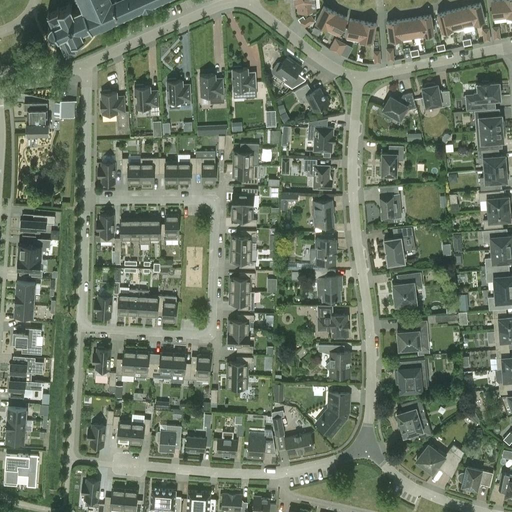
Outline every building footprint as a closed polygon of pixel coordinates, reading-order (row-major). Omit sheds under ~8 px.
[(49,26),(48,28),(48,30),(49,33),(50,34),(51,36),(53,36),(55,37),(56,37),(58,36),(65,53),(77,48),(73,41),(85,35),(82,30),(147,0),(80,0),(83,5),(73,9),(71,3),(48,14),(52,23),(50,24),(49,26)] [(316,9),(315,0),(297,0),(298,10),(316,9)] [(506,16),(504,0),(490,0),(493,17),(506,16)] [(480,3),(469,5),(474,23),(485,20),(480,3)] [(463,25),(474,23),(469,5),(459,8),(463,25)] [(315,22),(327,28),(335,12),(323,6),(315,22)] [(459,8),(448,11),(453,28),(463,25),(459,8)] [(441,31),(453,28),(448,11),(437,14),(441,31)] [(347,17),(335,12),(327,28),(339,34),(347,17)] [(305,19),(300,21),(304,27),(314,20),(311,15),(305,19)] [(419,16),(422,34),(433,32),(431,15),(419,16)] [(419,16),(408,18),(411,36),(422,34),(419,16)] [(346,36),(359,39),(362,21),(350,18),(346,36)] [(401,38),(411,36),(408,18),(398,20),(401,38)] [(398,20),(386,22),(389,39),(401,38),(398,20)] [(375,23),(362,21),(359,39),(372,41),(375,23)] [(312,24),(310,31),(318,34),(320,27),(312,24)] [(329,49),(334,52),(340,41),(335,38),(329,49)] [(340,55),(346,44),(340,41),(334,52),(340,55)] [(272,73),(285,82),(284,82),(292,88),(305,80),(304,79),(304,80),(296,74),(300,68),(286,57),(282,63),(280,61),(277,62),(271,69),(272,73)] [(255,70),(248,71),(248,68),(242,68),(241,66),(233,67),(233,69),(232,69),(233,89),(243,89),(243,96),(256,96),(255,70)] [(201,95),(211,95),(211,102),(224,102),(223,87),(216,88),(215,74),(200,75),(201,95)] [(183,79),(166,80),(166,90),(167,90),(168,94),(167,94),(167,101),(168,101),(168,109),(191,108),(190,83),(183,83),(183,79)] [(485,99),(500,98),(499,89),(501,88),(501,85),(499,85),(498,82),(489,82),(488,82),(488,80),(482,81),(482,83),(481,83),(477,83),(477,84),(479,84),(480,91),(474,91),(475,94),(466,95),(467,108),(486,107),(485,99)] [(433,107),(441,106),(450,104),(449,90),(441,90),(441,91),(438,92),(437,84),(435,84),(435,82),(433,82),(429,82),(426,83),(424,84),(424,85),(424,87),(422,87),(424,96),(421,97),(422,104),(425,103),(426,106),(433,104),(433,107)] [(314,111),(330,102),(327,96),(325,97),(320,87),(312,92),(307,83),(294,91),(299,99),(301,98),(303,102),(308,99),(314,111)] [(150,91),(150,86),(144,87),(144,85),(136,85),(136,87),(135,87),(136,108),(151,107),(151,114),(159,114),(157,90),(150,91)] [(123,95),(116,96),(116,91),(110,92),(110,90),(102,90),(102,92),(101,92),(101,96),(100,97),(101,112),(102,112),(102,113),(117,112),(118,128),(129,128),(128,111),(124,111),(123,95)] [(408,109),(416,107),(412,92),(403,94),(401,98),(398,97),(396,100),(390,96),(383,109),(388,112),(389,117),(406,113),(408,109)] [(75,117),(75,100),(60,100),(60,102),(54,102),(54,116),(60,116),(75,117)] [(47,122),(47,109),(47,102),(24,102),(24,110),(27,110),(27,122),(26,122),(26,133),(48,133),(48,122),(47,122)] [(283,104),(277,106),(280,114),(285,112),(283,104)] [(479,117),(480,129),(504,127),(504,120),(502,121),(501,115),(489,116),(488,109),(474,110),(475,117),(479,117)] [(276,125),(275,111),(266,111),(267,126),(276,125)] [(334,142),(335,135),(332,135),(333,127),(327,127),(327,118),(308,121),(307,139),(314,139),(313,150),(331,151),(332,142),(334,142)] [(241,119),(232,119),(232,129),(241,129),(241,119)] [(505,134),(504,127),(480,129),(481,142),(477,142),(477,149),(492,148),(491,141),(503,141),(503,135),(505,134)] [(270,129),(270,140),(278,139),(278,128),(270,129)] [(240,142),(240,151),(233,151),(233,163),(253,164),(258,164),(258,143),(240,142)] [(380,166),(379,173),(381,173),(381,174),(396,175),(396,151),(403,152),(403,145),(389,145),(388,153),(382,153),(382,166),(380,166)] [(483,162),(484,169),(505,167),(505,162),(507,161),(506,157),(504,156),(504,154),(492,155),(492,148),(477,150),(478,162),(483,162)] [(128,157),(122,157),(121,159),(121,171),(128,171),(128,182),(140,182),(140,162),(128,162),(128,157)] [(140,157),(140,162),(140,182),(153,182),(153,171),(159,171),(159,157),(140,157)] [(165,182),(177,182),(177,162),(165,162),(165,157),(159,157),(159,171),(165,171),(165,182)] [(190,162),(177,162),(177,182),(190,182),(190,170),(196,170),(196,157),(190,157),(190,162)] [(214,157),(196,157),(196,170),(202,170),(202,182),(215,181),(214,157)] [(331,187),(331,181),(330,179),(329,179),(329,165),(316,165),(317,159),(304,158),(303,170),(308,171),(307,174),(314,174),(313,188),(327,188),(329,188),(331,187)] [(101,167),(98,167),(98,177),(101,177),(101,182),(114,182),(114,162),(101,162),(101,167)] [(258,164),(253,164),(233,163),(233,176),(244,176),(244,182),(257,183),(258,164)] [(506,172),(505,167),(484,169),(485,177),(480,177),(481,189),(494,188),(494,181),(506,180),(506,179),(508,177),(508,173),(506,172)] [(448,181),(456,180),(456,172),(447,172),(448,181)] [(232,193),(232,206),(252,206),(253,194),(257,194),(257,188),(244,187),(244,193),(232,193)] [(485,199),(486,209),(509,207),(508,203),(510,202),(510,197),(508,196),(508,195),(500,196),(499,190),(479,192),(479,200),(485,199)] [(392,193),(380,194),(381,204),(380,204),(381,209),(382,219),(394,218),(394,217),(400,216),(398,193),(392,194),(392,193)] [(281,194),(280,209),(287,209),(288,201),(298,201),(298,194),(281,194)] [(313,201),(315,226),(333,225),(332,199),(313,201)] [(252,207),(252,206),(232,206),(232,218),(243,218),(243,224),(256,225),(256,219),(252,219),(252,207)] [(509,212),(509,207),(486,209),(486,219),(481,219),(482,228),(502,226),(502,220),(510,219),(510,218),(511,217),(511,213),(509,212)] [(54,215),(33,214),(33,220),(21,219),(21,227),(23,228),(22,234),(36,235),(36,226),(45,227),(45,223),(54,223),(54,215)] [(113,215),(109,215),(100,215),(100,221),(97,221),(97,230),(100,230),(100,241),(112,241),(112,236),(113,236),(113,215)] [(165,226),(159,226),(159,240),(178,240),(178,215),(165,215),(165,226)] [(121,239),(130,239),(130,219),(120,219),(121,238),(121,239)] [(130,239),(140,239),(140,219),(130,219),(130,239)] [(150,244),(150,239),(150,219),(140,219),(140,239),(140,244),(150,244)] [(159,240),(159,226),(159,219),(150,219),(150,239),(159,239),(159,240)] [(400,237),(412,235),(411,227),(393,229),(395,237),(384,239),(388,264),(404,261),(400,237)] [(256,241),(256,236),(256,230),(242,229),(242,236),(231,235),(231,248),(251,248),(251,241),(256,241)] [(490,242),(491,249),(511,247),(511,244),(511,242),(511,241),(511,234),(498,235),(498,229),(482,230),(483,241),(490,242)] [(462,250),(460,233),(452,234),(454,251),(462,250)] [(40,258),(42,259),(43,250),(46,250),(46,246),(50,247),(50,239),(33,237),(33,244),(19,243),(19,247),(17,247),(17,254),(18,254),(18,256),(40,258)] [(334,263),(335,238),(316,238),(316,247),(312,247),(311,261),(316,261),(315,262),(334,263)] [(511,247),(491,249),(492,257),(484,258),(485,269),(500,268),(499,261),(511,260),(511,247)] [(250,261),(251,248),(231,248),(230,260),(242,261),(241,267),(255,267),(255,261),(250,261)] [(461,254),(453,254),(453,263),(461,262),(461,254)] [(40,258),(18,256),(18,259),(16,259),(16,266),(17,266),(17,268),(29,269),(29,275),(42,276),(42,269),(39,269),(40,258)] [(490,281),(491,289),(511,287),(511,274),(500,275),(500,268),(485,269),(487,281),(490,281)] [(340,285),(341,285),(341,275),(327,276),(327,269),(314,269),(314,277),(318,277),(318,284),(322,284),(323,300),(340,299),(340,285)] [(230,277),(229,290),(249,290),(250,278),(255,278),(255,272),(241,272),(241,278),(230,277)] [(395,304),(408,303),(408,305),(410,307),(413,307),(416,304),(415,302),(416,302),(414,288),(422,287),(420,272),(397,275),(398,282),(392,283),(395,304)] [(15,292),(34,293),(35,282),(16,280),(15,292)] [(112,293),(112,286),(100,285),(100,293),(112,293)] [(489,309),(493,309),(505,308),(503,308),(503,301),(511,300),(511,287),(491,289),(492,296),(488,297),(489,309)] [(129,289),(129,294),(127,314),(137,314),(138,294),(139,289),(129,289)] [(254,291),(249,290),(229,290),(229,302),(240,303),(240,309),(254,309),(254,291)] [(15,292),(14,303),(34,305),(34,293),(15,292)] [(466,292),(458,292),(458,309),(467,308),(466,292)] [(117,313),(127,314),(129,294),(119,293),(119,294),(117,313)] [(148,295),(138,294),(137,314),(146,315),(148,295)] [(98,301),(94,300),(94,310),(97,310),(97,315),(110,316),(111,296),(98,295),(98,301)] [(156,316),(157,308),(158,295),(157,295),(157,296),(148,295),(146,315),(156,316)] [(176,296),(158,295),(157,308),(163,309),(162,320),(175,321),(176,296)] [(33,316),(34,305),(14,303),(14,315),(33,316)] [(332,335),(334,335),(334,338),(342,337),(342,334),(348,334),(347,314),(332,314),(332,305),(318,305),(318,317),(317,317),(318,329),(332,329),(332,335)] [(493,309),(494,329),(511,327),(511,315),(506,316),(505,308),(493,309)] [(228,332),(248,333),(248,332),(249,320),(253,320),(253,314),(240,314),(240,320),(229,319),(228,332)] [(420,343),(428,342),(426,321),(407,322),(408,330),(397,331),(398,349),(407,348),(408,350),(417,349),(417,347),(420,347),(420,343)] [(511,327),(494,329),(496,349),(508,348),(508,340),(511,339),(511,327)] [(25,334),(13,333),(12,345),(22,346),(21,353),(41,354),(42,346),(36,346),(37,336),(41,336),(41,329),(25,328),(25,334)] [(248,345),(248,333),(228,332),(228,345),(239,345),(239,351),(252,351),(253,345),(248,345)] [(350,352),(333,351),(333,344),(318,344),(318,350),(330,353),(330,354),(330,359),(325,365),(330,371),(330,375),(349,376),(350,352)] [(108,375),(108,369),(109,369),(110,349),(104,348),(104,347),(98,346),(98,348),(97,348),(97,353),(93,353),(92,362),(96,363),(95,374),(108,375)] [(498,370),(502,369),(511,368),(511,355),(509,356),(508,348),(496,349),(498,370)] [(134,375),(135,371),(136,351),(123,350),(122,361),(116,361),(116,372),(116,374),(134,375)] [(148,352),(136,351),(135,371),(147,372),(147,376),(153,377),(154,363),(148,363),(148,352)] [(160,364),(154,363),(153,377),(171,378),(171,373),(173,353),(160,352),(160,364)] [(184,379),(190,379),(191,366),(185,365),(185,354),(173,353),(171,373),(184,374),(184,379)] [(197,366),(191,366),(190,379),(209,380),(210,356),(197,355),(197,366)] [(264,355),(263,367),(271,367),(271,355),(264,355)] [(11,379),(24,380),(25,371),(42,372),(43,361),(35,361),(35,357),(25,356),(24,363),(11,362),(11,364),(9,364),(9,370),(10,370),(10,372),(12,372),(11,379)] [(227,362),(227,374),(247,375),(247,362),(252,363),(252,356),(239,356),(238,362),(227,362)] [(400,391),(421,389),(427,389),(425,357),(408,359),(409,366),(398,367),(398,368),(395,368),(396,378),(399,378),(400,391)] [(499,381),(499,389),(511,388),(511,380),(511,368),(502,369),(503,381),(499,381)] [(246,387),(247,375),(227,374),(226,387),(246,387)] [(24,380),(11,379),(10,379),(9,388),(11,389),(10,396),(23,397),(24,388),(41,389),(42,381),(24,380)] [(274,383),(273,399),(283,400),(284,383),(274,383)] [(500,395),(507,395),(508,397),(508,400),(509,402),(510,403),(511,406),(511,408),(511,392),(511,388),(499,389),(500,395)] [(343,415),(344,411),(345,411),(346,411),(347,411),(348,410),(348,409),(348,408),(349,393),(329,392),(328,407),(316,422),(323,428),(322,429),(331,436),(344,420),(344,419),(345,419),(345,418),(345,417),(344,416),(343,415)] [(403,435),(411,433),(413,439),(431,433),(420,398),(402,404),(403,410),(396,412),(403,435)] [(7,418),(26,419),(27,407),(7,406),(7,418)] [(472,406),(463,412),(477,425),(479,420),(472,406)] [(106,423),(112,424),(113,415),(114,415),(114,410),(108,409),(106,423)] [(182,417),(182,409),(173,409),(173,417),(182,417)] [(281,416),(279,417),(278,411),(271,413),(275,435),(284,433),(281,416)] [(119,416),(114,415),(113,415),(112,424),(112,428),(118,429),(117,440),(129,441),(131,421),(119,420),(119,416)] [(26,419),(7,418),(6,429),(25,430),(26,419)] [(144,423),(131,421),(129,441),(142,443),(143,431),(149,432),(150,419),(144,418),(144,423)] [(105,425),(92,424),(91,429),(88,429),(87,438),(90,439),(90,444),(103,445),(105,425)] [(174,451),(175,439),(180,440),(181,425),(166,424),(166,430),(161,430),(161,431),(158,431),(157,440),(160,440),(160,450),(161,450),(161,451),(166,452),(166,450),(174,451)] [(25,430),(6,429),(5,440),(24,442),(25,430)] [(263,457),(264,442),(274,443),(272,429),(265,429),(264,437),(249,436),(247,456),(252,456),(252,457),(259,458),(259,456),(263,457)] [(237,439),(233,439),(234,432),(222,431),(222,438),(218,438),(217,453),(223,453),(223,454),(229,454),(236,454),(237,439)] [(509,444),(511,440),(511,433),(509,431),(503,439),(505,441),(508,444),(509,444)] [(288,453),(313,448),(310,432),(285,437),(288,453)] [(205,450),(206,438),(187,436),(186,449),(187,449),(187,451),(195,452),(195,450),(205,450)] [(437,465),(451,476),(464,451),(453,443),(445,453),(438,448),(437,450),(428,444),(416,460),(432,472),(437,465)] [(5,461),(5,467),(6,467),(5,481),(17,481),(18,475),(27,475),(26,485),(36,486),(38,454),(17,453),(17,461),(5,461)] [(489,485),(493,472),(467,466),(462,485),(476,488),(478,483),(489,485)] [(511,473),(502,472),(500,483),(506,485),(504,496),(511,497),(511,473)] [(84,499),(85,499),(85,505),(98,506),(98,503),(96,503),(97,500),(99,480),(86,478),(86,484),(82,483),(81,493),(85,493),(84,499)] [(105,498),(104,503),(103,511),(104,511),(108,511),(108,507),(121,509),(120,511),(121,511),(124,489),(112,487),(111,499),(105,498)] [(151,508),(151,507),(174,509),(173,511),(180,511),(181,496),(175,496),(175,491),(176,491),(176,490),(175,490),(166,489),(161,489),(152,488),(151,488),(151,489),(150,507),(150,508),(151,508)] [(135,490),(124,489),(121,511),(139,511),(140,502),(134,501),(135,490)] [(214,511),(216,499),(209,498),(210,493),(210,492),(209,492),(201,492),(201,491),(196,491),(188,491),(187,491),(188,491),(186,511),(214,511)] [(228,511),(246,511),(248,501),(242,501),(241,499),(241,494),(223,493),(222,508),(229,509),(228,511)] [(252,511),(274,511),(275,504),(269,503),(269,498),(260,497),(260,496),(254,495),(252,511)]
